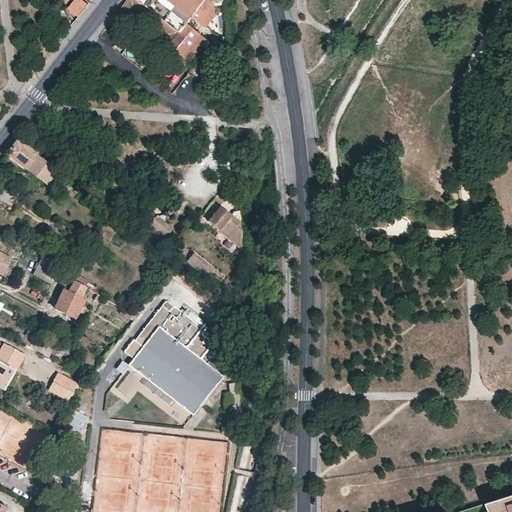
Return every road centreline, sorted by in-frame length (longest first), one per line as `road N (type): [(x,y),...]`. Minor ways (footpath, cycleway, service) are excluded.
road 1 (residential): [(274,0),(296,112),(308,246),(305,511)]
road 2 (secondary): [(0,143),(111,0)]
